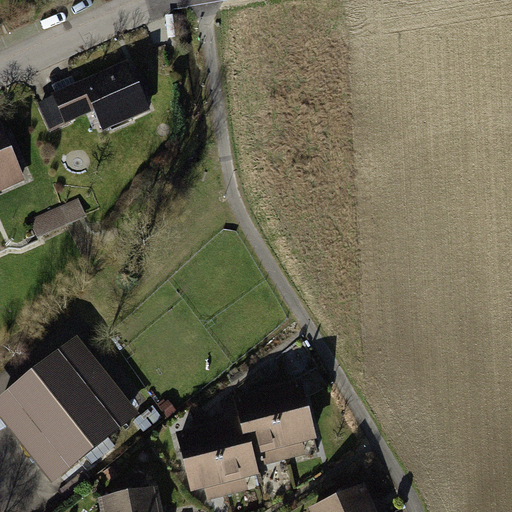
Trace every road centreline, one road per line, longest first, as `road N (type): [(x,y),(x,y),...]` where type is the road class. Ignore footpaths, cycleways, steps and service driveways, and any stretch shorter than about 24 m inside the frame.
road 1 (track): [(203,0),(233,192),(418,511)]
road 2 (residential): [(182,0),(0,75)]
